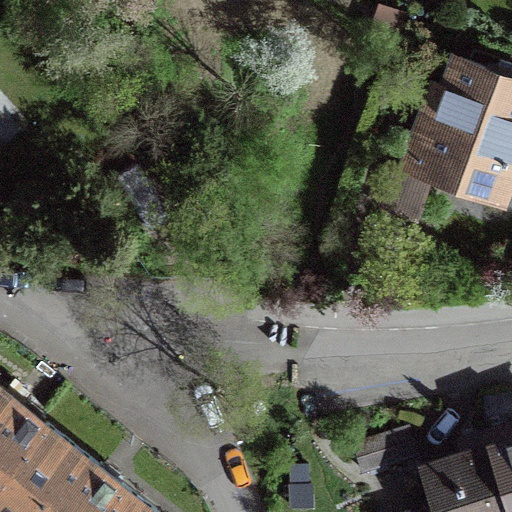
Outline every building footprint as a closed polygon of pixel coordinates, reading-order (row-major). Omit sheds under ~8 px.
[(404,11),(381,3),(371,32),(395,40),(404,11)] [(511,74),(458,56),(435,124),(423,120),(407,166),(502,198),(511,167),(511,74)] [(0,471),(43,418),(0,383),(0,471)] [(162,511),(43,418),(0,471),(0,511),(162,511)] [(511,420),(490,428),(511,496),(511,420)] [(408,422),(353,440),(362,469),(417,451),(408,422)] [(511,511),(511,496),(490,428),(488,428),(489,430),(461,439),(465,452),(423,465),(437,511),(511,511)]
